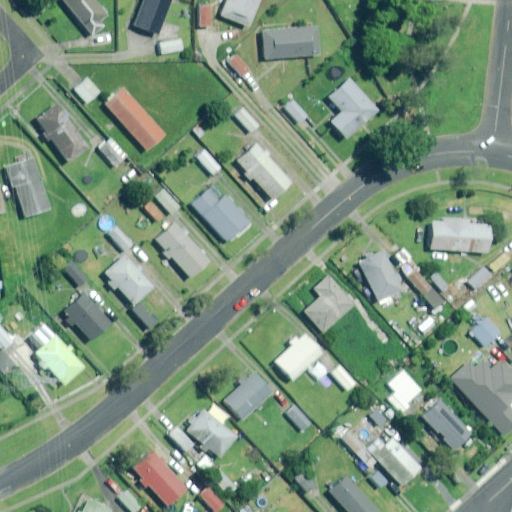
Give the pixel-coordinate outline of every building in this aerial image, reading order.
[(59,0),(86,36),(99,26),(95,20),(101,15),(90,0),(59,0)] [(166,0),(140,0),(131,26),(154,35),(166,0)] [(255,0),(223,0),(217,16),(244,27),(255,0)] [(207,7),(195,7),(194,27),(206,27),(207,7)] [(315,55),(313,26),(258,30),(260,59),(315,55)] [(178,27),(161,27),(161,38),(178,37),(178,27)] [(178,41),(156,44),(158,55),(179,52),(178,41)] [(245,70),(231,55),(224,62),(238,77),(245,70)] [(96,91),(84,78),(71,89),(84,103),(96,91)] [(373,111),(345,79),(324,97),(337,112),(326,122),(341,139),(373,111)] [(160,135),(119,89),(101,104),(142,151),(160,135)] [(303,116),(289,100),(281,108),(295,123),(303,116)] [(84,148),(53,104),(32,119),(64,162),(84,148)] [(255,125),(240,107),(231,115),(247,133),(255,125)] [(124,157),(108,139),(96,149),(112,167),(124,157)] [(287,182),(251,144),(233,161),(268,200),(287,182)] [(217,167),(201,148),(192,156),(207,174),(217,167)] [(46,209),(28,159),(0,168),(0,170),(6,187),(10,186),(21,217),(46,209)] [(176,206),(160,188),(151,196),(168,214),(176,206)] [(213,201),(202,189),(186,204),(220,240),(225,241),(231,237),(245,224),(219,195),(213,201)] [(160,214),(148,200),(140,206),(152,221),(160,214)] [(465,220),(425,218),(423,249),(483,252),(485,225),(465,224),(465,220)] [(151,240),(161,251),(159,253),(166,261),(168,258),(186,278),(205,261),(169,222),(151,240)] [(129,243),(112,225),(104,233),(120,251),(129,243)] [(396,290),(377,251),(354,262),(373,301),(396,290)] [(101,273),(107,280),(103,284),(109,291),(113,287),(129,305),(149,287),(121,255),(101,273)] [(85,279),(69,260),(60,268),(76,287),(85,279)] [(489,273),(481,265),(463,280),(471,289),(489,273)] [(438,302),(413,270),(403,278),(429,309),(438,302)] [(60,310),(65,316),(61,320),(67,327),(71,323),(87,341),(107,323),(80,292),(60,310)] [(497,332),(482,316),(467,331),(481,346),(497,332)] [(432,324),(427,317),(415,326),(421,333),(432,324)] [(10,341),(0,329),(0,347),(1,349),(10,341)] [(31,353),(37,360),(35,362),(41,369),(44,368),(60,386),(80,368),(51,335),(31,353)] [(285,344),(287,347),(270,362),(288,381),(318,354),(300,335),(295,340),(292,337),(285,344)] [(352,382),(335,364),(327,372),(344,390),(352,382)] [(418,390),(399,370),(385,384),(392,392),(384,399),(396,411),(418,390)] [(235,381),(238,383),(219,401),(237,420),(266,394),(248,374),(245,372),(235,381)] [(465,435),(435,398),(416,413),(446,450),(465,435)] [(312,426),(291,404),(282,413),(303,434),(312,426)] [(233,437),(199,410),(182,431),(216,458),(233,437)] [(489,443),(476,429),(462,442),(475,456),(489,443)] [(418,470),(386,436),(378,444),(373,438),(355,455),(367,469),(375,462),(399,488),(418,470)] [(128,469),(137,479),(134,481),(141,488),(144,485),(164,506),(183,488),(147,451),(128,469)] [(233,487),(215,469),(207,477),(225,495),(233,487)] [(312,487),(300,473),(292,480),(303,494),(312,487)] [(372,511),(341,476),(324,491),(342,511),(372,511)] [(212,511),(221,504),(204,485),(195,493),(211,511),(212,511)] [(130,511),(138,505),(124,490),(115,498),(128,511),(130,511)] [(105,511),(107,510),(83,498),(76,511),(105,511)]
